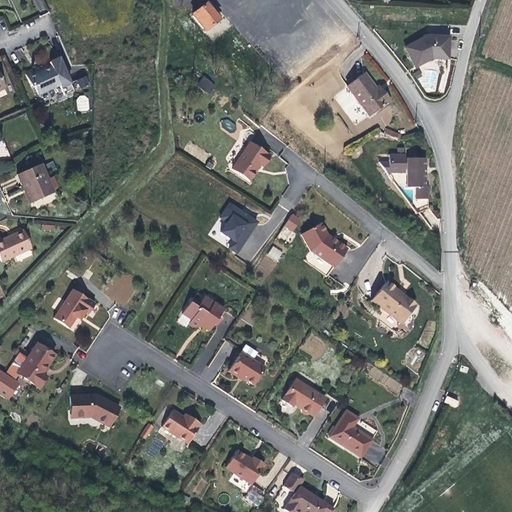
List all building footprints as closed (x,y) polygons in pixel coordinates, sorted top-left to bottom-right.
[(215,20),(218,18),(205,1),(202,4),(215,20)] [(202,30),(215,20),(202,4),(188,16),(200,31),(202,29),(202,30)] [(431,56),(447,56),(447,34),(425,34),(405,44),(414,64),(431,56)] [(75,89),(60,56),(51,61),(53,65),(38,71),(37,66),(26,71),(33,86),(37,85),(40,92),(61,83),(66,94),(75,89)] [(380,93),(376,88),(364,72),(347,84),(370,115),(391,100),(383,90),(380,93)] [(206,92),(209,88),(212,84),(204,78),(201,82),(199,85),(206,92)] [(333,98),(345,111),(357,101),(346,87),(333,98)] [(89,110),(88,95),(76,96),(77,111),(89,110)] [(231,132),(236,125),(226,118),(221,125),(231,132)] [(387,128),(385,134),(398,140),(401,134),(387,128)] [(0,157),(8,155),(3,140),(0,141),(0,157)] [(233,165),(248,178),(260,163),(263,166),(270,156),(251,141),(233,165)] [(385,161),(383,161),(374,161),(383,172),(396,173),(396,170),(402,171),(402,169),(402,168),(405,169),(405,171),(404,170),(403,187),(412,188),(412,202),(406,202),(413,212),(426,209),(424,206),(425,186),(422,186),(422,179),(423,158),(404,157),(404,159),(403,159),(403,154),(402,154),(401,147),(394,147),(394,153),(385,153),(385,161)] [(33,202),(53,192),(40,164),(17,174),(24,190),(27,188),(33,202)] [(383,172),(406,202),(412,202),(412,188),(403,187),(404,170),(405,171),(405,169),(402,168),(402,169),(402,171),(396,170),(396,173),(383,172)] [(260,222),(229,201),(218,218),(225,223),(219,231),(234,241),(229,248),(238,254),(260,222)] [(298,219),(292,215),(285,226),(291,230),(293,231),(300,220),(298,219)] [(312,251),(333,266),(346,248),(327,236),(321,223),(302,234),(312,251)] [(0,263),(25,253),(17,236),(0,243),(0,263)] [(266,256),(277,262),(283,252),(272,246),(266,256)] [(327,276),(333,266),(312,251),(306,260),(327,276)] [(373,301),(401,323),(416,304),(406,296),(404,299),(395,292),(397,289),(389,282),(373,301)] [(54,317),(69,327),(78,314),(81,316),(84,311),(88,314),(95,302),(73,288),(54,317)] [(200,325),(208,331),(212,324),(216,326),(220,320),(217,318),(223,308),(206,296),(201,302),(193,296),(182,313),(191,318),(188,324),(192,328),(193,326),(197,329),(200,325)] [(30,358),(20,373),(40,387),(48,376),(43,373),(56,354),(41,343),(33,353),(30,358)] [(244,343),(239,351),(226,369),(237,377),(239,374),(253,383),(263,368),(253,360),(257,353),(244,343)] [(30,358),(33,353),(23,346),(20,351),(21,352),(30,358)] [(15,379),(20,373),(30,358),(21,352),(6,374),(0,369),(0,391),(9,398),(19,383),(15,379)] [(299,406),(311,415),(323,395),(294,377),(280,398),(288,404),(292,400),(298,403),(299,406)] [(387,386),(397,390),(400,383),(390,379),(387,386)] [(94,415),(110,426),(120,407),(98,394),(71,396),(72,417),(94,415)] [(457,407),(460,400),(446,396),(444,403),(457,407)] [(187,418),(184,416),(173,410),(163,426),(190,443),(204,422),(191,413),(187,418)] [(329,436),(352,451),(363,435),(352,426),(357,417),(347,410),(329,436)] [(152,426),(148,424),(140,436),(145,439),(152,426)] [(226,467),(251,484),(265,463),(255,455),(253,459),(238,449),(226,467)] [(296,511),(298,510),(301,511),(328,511),(332,506),(297,484),(281,508),(287,511),(296,511)] [(252,511),(258,502),(254,499),(248,509),(252,511)]
